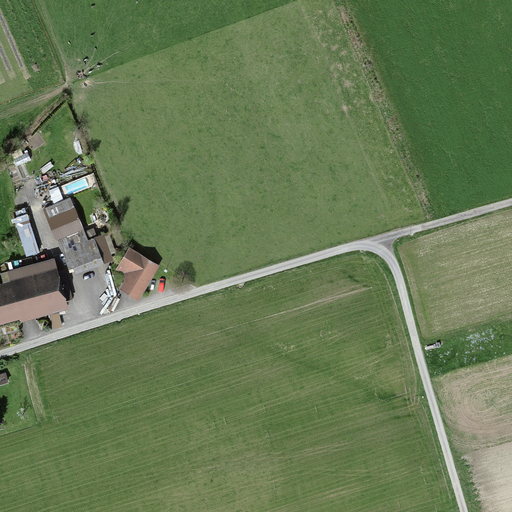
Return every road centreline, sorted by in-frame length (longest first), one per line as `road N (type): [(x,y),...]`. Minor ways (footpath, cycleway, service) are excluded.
road 1 (unclassified): [(462,511),(389,257),(377,242),(190,293)]
road 2 (residential): [(190,293),(0,355)]
road 3 (track): [(511,201),(377,242)]
